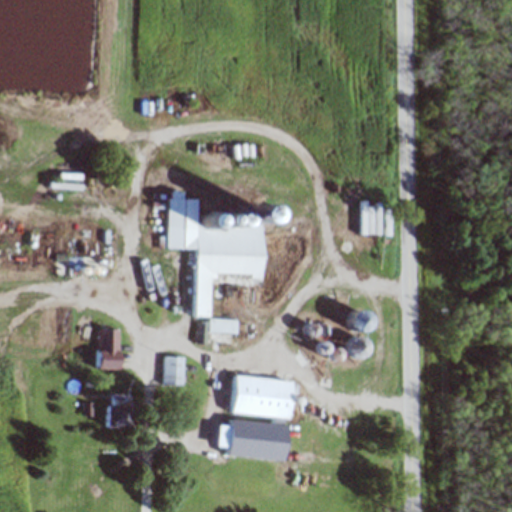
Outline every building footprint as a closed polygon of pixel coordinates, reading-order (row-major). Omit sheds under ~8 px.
[(258,276),(261,207),(244,206),(244,216),(216,215),(215,217),(194,216),(195,200),(180,199),(181,192),(167,192),(164,248),(193,249),(190,316),(207,317),(209,274),(258,276)] [(366,320),(355,311),(345,323),(355,332),(366,320)] [(205,344),(206,332),(234,335),(235,320),(207,318),(207,321),(195,320),(194,343),(205,344)] [(115,368),(115,329),(96,329),(96,368),(115,368)] [(181,356),(162,356),(162,384),(181,384),(181,356)] [(281,461),(288,382),(260,379),(261,369),(248,368),(247,377),(233,375),(229,413),(271,417),(270,423),(228,419),(224,455),(281,461)] [(104,428),(126,428),(126,394),(104,394),(104,428)]
